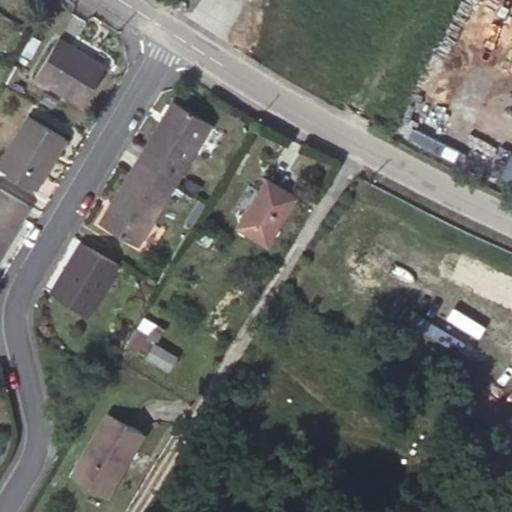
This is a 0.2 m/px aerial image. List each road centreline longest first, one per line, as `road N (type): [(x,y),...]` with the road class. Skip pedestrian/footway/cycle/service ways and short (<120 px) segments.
road 1 (residential): [(161,28),(8,287),(3,315),(27,420),(24,455),(0,496)]
road 2 (residential): [(359,147),(132,511)]
road 3 (track): [(211,511),(236,472),(288,438),(378,446),(477,511)]
road 4 (residential): [(161,28),(359,147)]
road 5 (residential): [(359,147),(511,227)]
